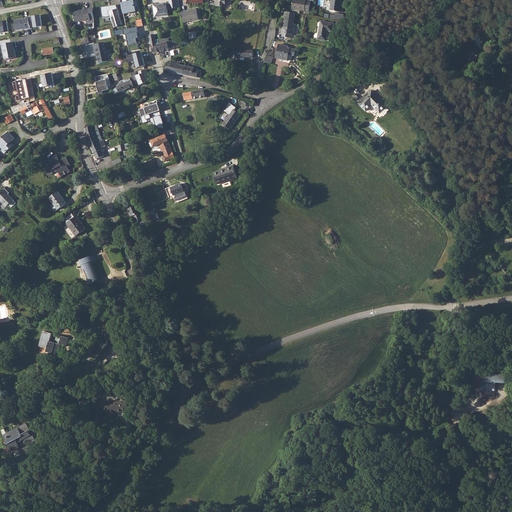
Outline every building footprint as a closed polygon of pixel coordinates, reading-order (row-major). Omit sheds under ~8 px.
[(120,0),(123,11),(138,8),(137,0),(133,0),(127,1),(127,0),(120,0)] [(159,4),(153,4),(155,15),(160,15),(160,16),(169,15),(168,9),(177,8),(176,4),(179,3),(178,0),(176,0),(175,0),(169,0),(170,1),(169,2),(169,4),(163,4),(159,5),(159,4)] [(302,2),(294,0),(292,9),(305,11),(309,12),(311,2),(306,1),(307,1),(302,0),(302,2)] [(331,0),(331,6),(332,6),(331,11),(341,13),(341,12),(343,13),(344,7),(341,7),(341,2),(343,2),(343,0),(331,0)] [(90,23),(94,23),(93,8),(84,9),(84,10),(74,10),(74,21),(86,20),(90,20),(90,23)] [(188,11),(181,12),(183,22),(199,19),(197,8),(188,10),(188,11)] [(122,25),(118,9),(109,11),(114,27),(122,25)] [(295,14),(285,12),(283,23),(285,24),(285,26),(283,26),(281,33),(282,33),(282,37),(290,38),(290,34),(293,35),(295,24),(293,24),(295,14)] [(28,17),(15,19),(16,30),(31,27),(31,25),(34,24),(34,27),(43,25),(41,14),(29,16),(28,17)] [(7,20),(0,21),(0,32),(9,31),(7,20)] [(321,21),(318,40),(326,41),(328,32),(333,33),(334,24),(321,21)] [(126,34),(129,50),(138,49),(137,43),(139,43),(138,38),(136,38),(135,32),(138,32),(137,27),(123,29),(124,34),(126,34)] [(88,37),(81,39),(82,45),(90,43),(89,41),(88,37)] [(159,39),(151,41),(151,44),(153,53),(162,51),(160,43),(160,42),(159,42),(159,39)] [(167,42),(160,43),(162,51),(178,47),(176,39),(167,41),(167,42)] [(14,41),(2,43),(5,59),(17,56),(14,41)] [(472,41),(463,50),(476,63),(485,54),(472,41)] [(105,42),(93,45),(96,56),(98,56),(99,63),(109,61),(105,42)] [(279,45),(276,57),(279,58),(278,59),(287,61),(289,55),(294,56),(295,50),(287,48),(288,47),(279,45)] [(237,50),(232,50),(231,58),(239,58),(239,56),(252,57),(253,51),(237,50)] [(269,51),(264,62),(271,64),(273,57),(271,56),(272,52),(269,51)] [(137,53),(127,56),(128,62),(138,60),(137,53)] [(180,61),(172,60),(171,64),(166,64),(165,71),(177,73),(180,61)] [(180,61),(177,73),(183,75),(185,66),(186,62),(180,61)] [(185,66),(183,75),(196,77),(201,78),(202,71),(199,71),(199,70),(194,69),(194,68),(185,66)] [(52,74),(42,76),(44,87),(54,84),(52,74)] [(108,74),(96,77),(99,91),(97,92),(98,97),(104,95),(103,91),(109,89),(108,86),(107,80),(109,79),(108,74)] [(147,74),(139,77),(141,83),(149,80),(147,74)] [(117,87),(119,92),(133,86),(131,81),(129,81),(129,79),(123,82),(123,84),(118,86),(117,87)] [(204,90),(182,93),(183,95),(184,95),(185,100),(205,96),(205,94),(206,94),(206,92),(205,92),(205,91),(204,91),(204,90)] [(372,90),(359,104),(366,110),(372,105),(380,113),(387,105),(383,102),(383,101),(379,97),(372,90)] [(139,109),(142,116),(146,115),(160,111),(161,110),(157,97),(149,100),(151,105),(139,109)] [(30,111),(28,106),(26,103),(11,106),(14,112),(15,114),(21,111),(23,115),(26,113),(28,117),(34,113),(35,114),(44,109),(47,114),(50,112),(43,99),(40,100),(42,104),(40,106),(37,101),(32,104),(34,109),(30,111)] [(233,109),(223,124),(230,129),(240,114),(233,109)] [(161,115),(160,111),(146,115),(147,119),(150,119),(151,124),(153,123),(155,132),(166,130),(164,121),(165,121),(163,115),(161,115)] [(93,125),(85,128),(86,133),(90,145),(103,140),(96,125),(93,126),(93,125)] [(12,146),(9,144),(11,142),(14,139),(8,132),(0,140),(0,146),(3,149),(2,150),(5,153),(12,146)] [(171,149),(168,141),(166,134),(151,140),(154,147),(161,144),(164,152),(165,156),(163,156),(165,161),(175,157),(171,149)] [(103,140),(90,145),(94,153),(97,159),(104,155),(101,149),(102,149),(101,147),(106,145),(103,140)] [(126,143),(119,145),(121,152),(127,150),(126,143)] [(50,168),(46,170),(48,175),(57,171),(60,173),(61,176),(70,172),(68,167),(70,165),(66,158),(60,161),(57,156),(46,161),(50,168)] [(128,162),(123,164),(126,172),(131,171),(128,162)] [(213,173),(217,184),(237,177),(233,165),(220,169),(220,171),(213,173)] [(181,184),(171,187),(174,195),(177,202),(188,198),(185,191),(184,191),(181,184)] [(171,187),(171,186),(166,188),(169,197),(174,195),(171,187)] [(9,194),(4,189),(0,192),(0,200),(6,207),(9,203),(12,207),(17,202),(14,199),(13,200),(8,195),(9,194)] [(49,198),(54,204),(58,210),(66,203),(58,192),(49,198)] [(128,209),(131,217),(134,215),(141,213),(140,212),(138,206),(133,207),(132,207),(128,209)] [(71,214),(64,219),(76,236),(86,229),(76,216),(74,218),(71,214)] [(131,226),(133,230),(144,225),(142,221),(131,226)] [(91,256),(80,260),(90,284),(98,280),(96,275),(91,262),(93,261),(91,256)] [(102,346),(94,355),(101,362),(108,355),(111,353),(120,356),(123,350),(120,346),(117,343),(117,344),(116,343),(116,342),(116,340),(115,340),(114,339),(116,331),(117,331),(118,325),(108,324),(105,342),(104,342),(103,343),(102,344),(102,345),(102,346)] [(43,331),(39,346),(47,349),(46,352),(52,354),(57,356),(60,345),(66,347),(69,338),(57,335),(55,343),(50,341),(52,334),(43,331)] [(496,383),(482,382),(483,371),(472,370),(471,387),(482,388),(482,390),(495,391),(496,383)] [(128,400),(105,404),(106,410),(102,410),(103,416),(110,414),(111,416),(116,415),(116,413),(129,410),(128,400)] [(7,433),(3,435),(10,450),(19,445),(18,443),(16,440),(20,438),(22,441),(24,440),(27,446),(25,447),(21,450),(23,455),(28,453),(27,452),(39,446),(33,435),(31,436),(29,431),(30,430),(26,423),(7,433)]
